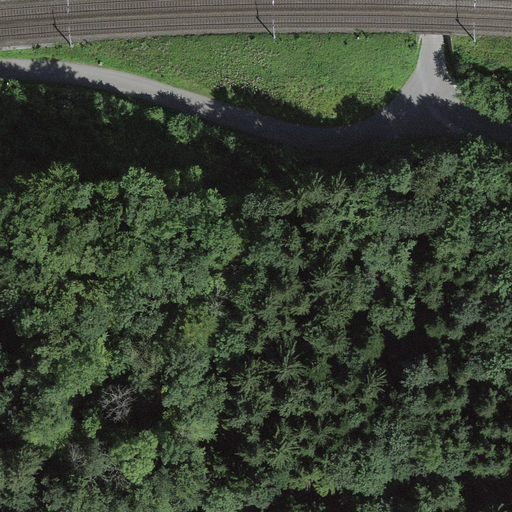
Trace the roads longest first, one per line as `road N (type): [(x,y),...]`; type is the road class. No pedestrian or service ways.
road 1 (residential): [(0,71),(39,66),(128,83),(325,142),(437,116),(431,0)]
road 2 (track): [(511,472),(0,505)]
